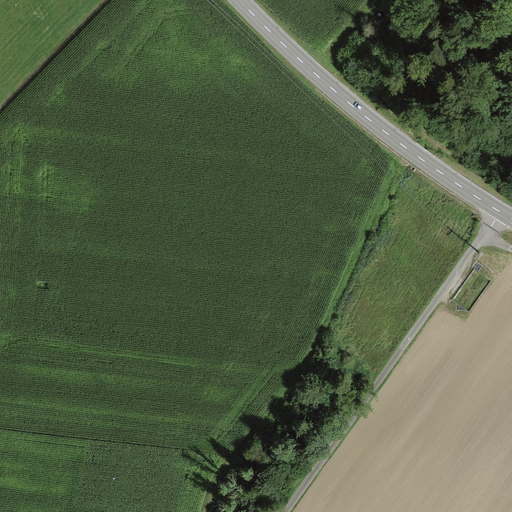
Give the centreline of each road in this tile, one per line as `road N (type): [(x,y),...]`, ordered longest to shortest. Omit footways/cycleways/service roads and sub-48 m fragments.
road 1 (track): [(500,212),(282,511)]
road 2 (tertiary): [(511,218),(374,124),(240,0)]
road 3 (track): [(360,241),(295,371),(225,464),(206,511)]
road 4 (track): [(108,0),(0,106)]
